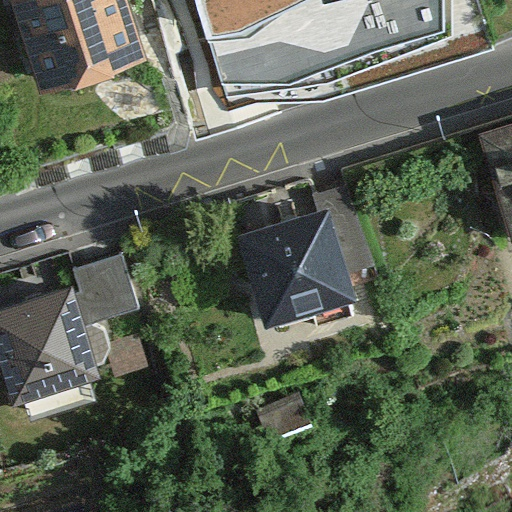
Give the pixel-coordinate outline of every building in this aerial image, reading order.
[(17,0),(44,81),(136,51),(119,0),(17,0)] [(203,0),(234,116),(489,37),(477,0),(203,0)] [(511,134),(482,145),(511,234),(511,134)] [(334,211),(238,243),(270,337),(366,305),(334,211)] [(0,314),(0,354),(19,412),(108,383),(77,289),(0,314)]
